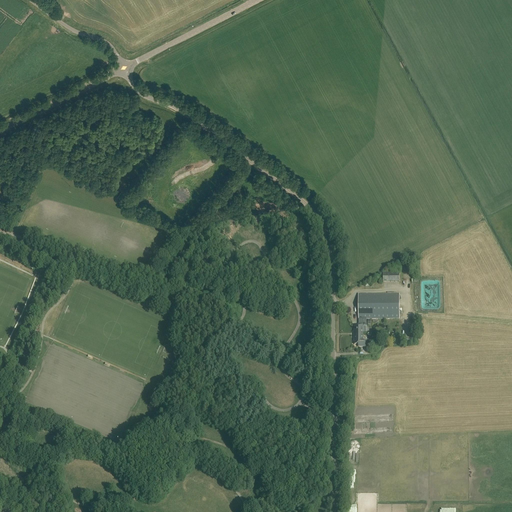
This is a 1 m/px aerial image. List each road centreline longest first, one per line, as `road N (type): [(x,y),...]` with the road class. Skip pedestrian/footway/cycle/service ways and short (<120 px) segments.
road 1 (track): [(181,429),(228,447),(260,476),(288,476),(314,405),(299,273),(310,237),(298,215),(264,204),(199,242),(155,311)]
road 2 (unclassified): [(332,511),(331,261),(318,219),(189,116),(145,97),(124,68)]
road 3 (track): [(9,400),(12,431),(51,463),(66,494),(129,511)]
road 4 (track): [(0,226),(155,311)]
road 5 (tertiary): [(124,68),(260,0)]
road 6 (track): [(77,269),(9,400)]
road 7 (tertiary): [(0,131),(124,68)]
road 8 (track): [(155,311),(178,333),(167,400),(181,429)]
